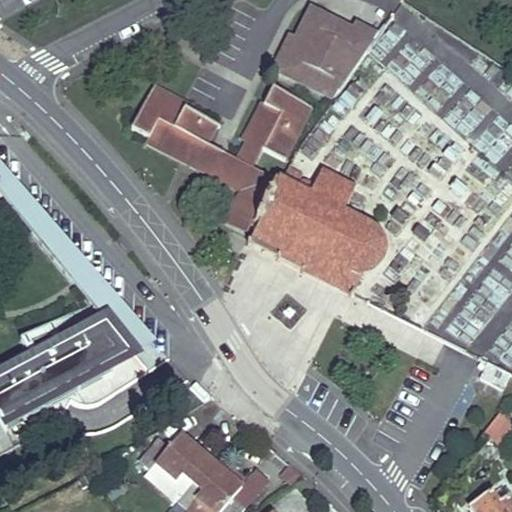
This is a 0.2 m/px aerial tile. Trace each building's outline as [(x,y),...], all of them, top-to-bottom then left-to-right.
[(334,24),(310,13),(296,42),(295,45),(334,24)] [(281,74),(334,100),(367,52),(372,44),(384,27),(378,23),(366,41),(334,24),(295,45),(281,74)] [(296,42),(290,39),(285,50),(295,45),(296,42)] [(285,50),(275,71),(281,74),(295,45),(285,50)] [(152,92),(186,111),(189,105),(183,102),(155,87),(152,92)] [(249,138),(265,146),(263,152),(285,163),(311,109),(273,90),(265,107),(249,138)] [(207,149),(217,128),(186,111),(152,92),(131,131),(148,140),(198,166),(207,149)] [(249,138),(265,107),(261,105),(242,141),(248,144),(237,165),(252,172),(263,152),(265,146),(249,138)] [(198,166),(148,140),(145,146),(195,172),(233,190),(240,194),(252,172),(237,165),(207,149),(198,166)] [(263,206),(274,183),(252,172),(240,194),(224,225),(247,236),(251,229),(263,206)] [(249,246),(304,273),(350,296),(360,274),(362,274),(367,274),(372,272),(376,269),(379,265),(381,261),(383,256),(383,252),(383,247),(381,242),(378,238),(375,234),(371,232),(343,218),(347,211),(346,210),(354,193),(320,176),(312,192),(311,188),(307,184),(304,184),(298,185),(301,179),(287,172),(279,185),(274,183),(263,206),(251,229),(257,232),(249,246)] [(0,383),(0,422),(3,428),(40,408),(78,388),(103,375),(133,358),(107,326),(0,383)] [(138,364),(133,358),(103,375),(106,382),(138,364)] [(502,392),(510,377),(488,366),(480,381),(502,392)] [(81,394),(106,382),(103,375),(78,388),(81,394)] [(44,414),(81,394),(78,388),(40,408),(44,414)] [(6,435),(44,414),(40,408),(3,428),(6,435)] [(511,432),(511,427),(500,414),(483,435),(497,446),(511,432)] [(193,486),(211,464),(180,437),(169,451),(157,441),(138,463),(150,473),(155,466),(177,485),(183,477),(193,486)] [(222,460),(215,468),(241,489),(247,482),(222,460)] [(215,468),(211,464),(193,486),(178,502),(188,511),(197,501),(209,511),(243,511),(245,509),(234,500),(242,490),(241,489),(215,468)] [(471,511),(511,511),(511,506),(508,500),(500,505),(492,495),(470,509),(471,511)]
